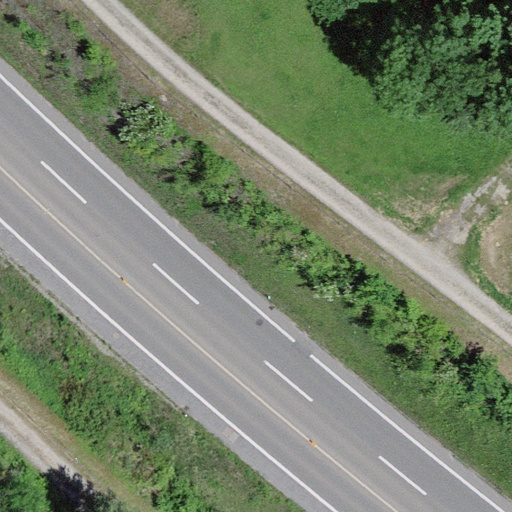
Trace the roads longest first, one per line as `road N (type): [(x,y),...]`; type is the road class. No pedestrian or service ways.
road 1 (trunk): [(395,511),(191,342),(0,166)]
road 2 (track): [(511,322),(100,0)]
road 3 (track): [(0,420),(94,511)]
